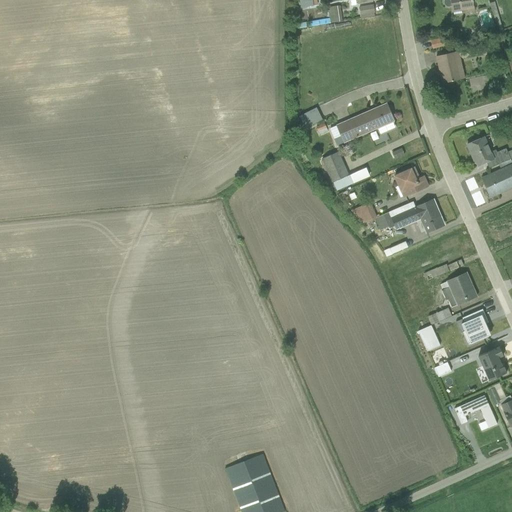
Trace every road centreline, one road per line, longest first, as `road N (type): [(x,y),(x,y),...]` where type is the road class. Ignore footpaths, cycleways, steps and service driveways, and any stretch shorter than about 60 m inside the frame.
road 1 (unclassified): [(511,451),(380,511),(0,508)]
road 2 (residential): [(511,317),(429,129)]
road 3 (residential): [(429,129),(400,0)]
